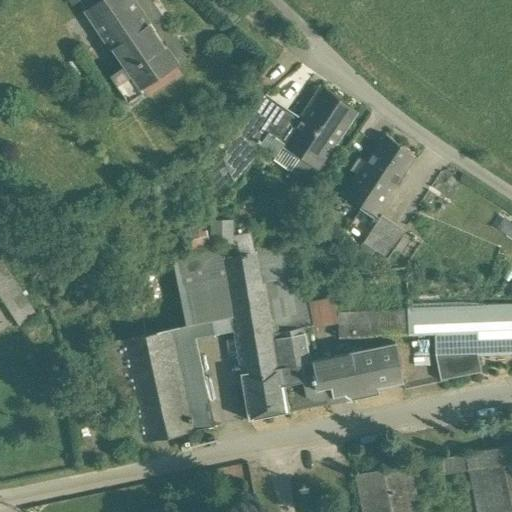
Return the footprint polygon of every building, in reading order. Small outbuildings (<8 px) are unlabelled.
[(80,0),(86,8),(97,0),(80,0)] [(130,0),(97,0),(86,8),(103,34),(138,10),(130,0)] [(138,10),(103,34),(125,64),(140,86),(175,62),(139,10),(138,10)] [(125,64),(88,90),(105,114),(142,88),(140,86),(125,64)] [(354,112),(320,88),(299,119),(289,112),(273,136),(299,154),(289,168),(303,178),(313,164),(317,166),(354,112)] [(263,95),(240,128),(260,143),(267,132),(273,136),(289,112),(263,95)] [(260,143),(240,128),(221,157),(233,180),(264,145),(260,143)] [(413,153),(385,134),(345,193),(374,212),(413,153)] [(407,228),(382,212),(363,240),(387,256),(407,228)] [(231,231),(230,217),(210,218),(210,232),(231,231)] [(248,228),(233,232),(237,248),(252,244),(248,228)] [(223,256),(222,257),(224,273),(232,316),(241,373),(311,359),(305,327),(301,303),(299,295),(289,243),(223,256)] [(221,247),(173,256),(174,263),(144,269),(150,300),(91,312),(98,343),(192,324),(182,281),(224,273),(222,257),(223,256),(221,247)] [(36,314),(0,256),(0,295),(19,325),(36,314)] [(224,273),(182,281),(192,324),(232,316),(224,273)] [(333,296),(301,303),(305,327),(312,325),(313,327),(337,322),(333,296)] [(511,306),(407,310),(408,334),(434,333),(435,354),(477,352),(511,350),(511,306)] [(407,310),(339,313),(337,313),(338,337),(408,334),(407,310)] [(192,324),(98,343),(120,445),(214,425),(192,324)] [(241,373),(240,373),(248,420),(289,411),(327,403),(326,396),(344,392),(351,398),(354,397),(378,392),(377,387),(403,381),(395,342),(311,359),(241,373)] [(477,352),(435,354),(440,380),(481,371),(477,352)] [(511,511),(511,443),(466,453),(469,469),(477,511),(511,511)] [(466,453),(409,464),(411,477),(443,471),(444,474),(469,469),(466,453)] [(356,474),(363,511),(418,511),(411,477),(409,464),(356,474)]
